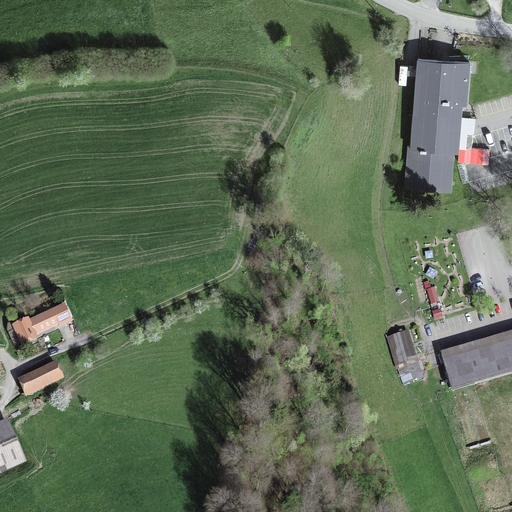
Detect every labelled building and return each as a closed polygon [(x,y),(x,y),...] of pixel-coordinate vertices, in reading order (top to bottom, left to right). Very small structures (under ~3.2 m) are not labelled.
[(418,58),(411,146),(409,146),(405,187),(450,191),(454,151),(458,151),(462,104),(466,104),(469,62),(418,58)] [(425,282),(426,289),(436,287),(435,280),(425,282)] [(434,289),(428,291),(431,302),(438,300),(434,289)] [(27,322),(17,327),(23,341),(39,334),(38,332),(59,323),(60,326),(69,321),(63,308),(54,312),(28,324),(27,322)] [(441,310),(434,312),(436,318),(443,316),(441,310)] [(388,339),(397,366),(415,360),(407,333),(388,339)] [(511,335),(441,356),(451,390),(511,372),(511,335)] [(61,377),(55,366),(21,382),(27,393),(61,377)] [(8,429),(0,432),(0,470),(22,460),(8,429)]
